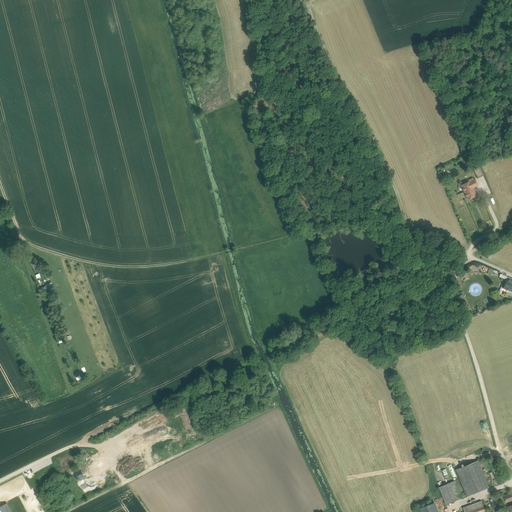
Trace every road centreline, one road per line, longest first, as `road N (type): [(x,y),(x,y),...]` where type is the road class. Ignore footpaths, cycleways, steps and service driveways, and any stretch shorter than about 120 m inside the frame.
road 1 (track): [(0,183),(19,237),(104,264),(185,261),(358,215),(465,254)]
road 2 (track): [(408,229),(400,196),(304,0)]
